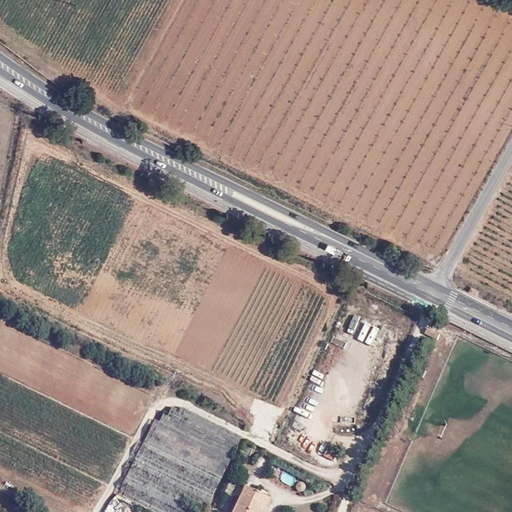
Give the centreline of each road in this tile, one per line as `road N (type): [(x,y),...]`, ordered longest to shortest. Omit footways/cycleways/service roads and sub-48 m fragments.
road 1 (residential): [(99,511),(155,405),(172,400),(337,477),(354,472),(438,293)]
road 2 (primary): [(0,62),(123,137),(438,293)]
road 3 (residential): [(511,158),(438,293)]
